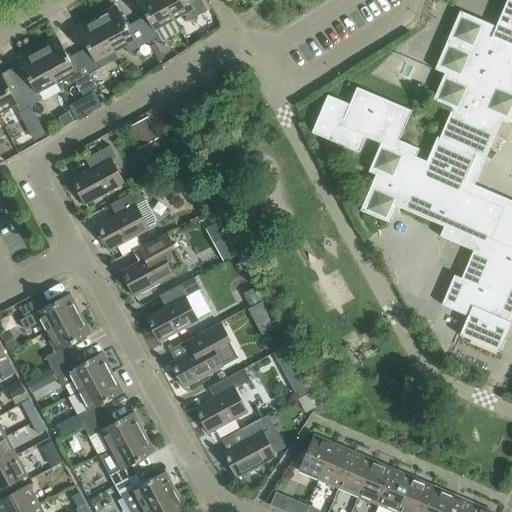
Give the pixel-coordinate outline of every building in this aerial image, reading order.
[(162,0),(136,0),(146,17),(136,22),(148,43),(158,37),(154,30),(173,20),(162,0)] [(162,0),(173,20),(185,13),(189,21),(207,11),(200,0),(162,0)] [(200,0),(207,11),(211,9),(206,0),(200,0)] [(360,211),(389,223),(390,224),(397,207),(444,227),(439,236),(473,251),(461,279),(454,275),(441,305),(467,316),(459,336),(498,352),(511,320),(511,201),(473,185),(501,120),(508,123),(511,114),(511,0),(506,0),(495,26),(459,11),(434,69),(444,73),(431,102),(450,110),(439,138),(437,137),(426,162),(416,157),(419,149),(398,141),(411,111),(356,88),(349,104),(327,95),(311,133),(359,153),(365,137),(380,143),(368,172),(375,175),(360,211)] [(128,54),(137,49),(148,43),(136,22),(127,27),(116,6),(96,17),(114,51),(124,46),(128,54)] [(78,54),(89,74),(100,69),(96,62),(114,51),(96,17),(76,28),(87,48),(78,54)] [(37,49),(56,83),(74,73),(78,80),(89,74),(78,54),(68,59),(57,38),(37,49)] [(19,85),(31,106),(41,101),(37,93),(56,83),(37,49),(17,59),(29,80),(19,85)] [(131,67),(125,70),(130,81),(141,75),(137,68),(131,67)] [(0,113),(16,105),(20,112),(31,106),(19,85),(9,90),(0,72),(0,113)] [(94,92),(82,98),(89,110),(100,103),(94,92)] [(147,117),(126,129),(134,143),(155,131),(147,117)] [(85,205),(123,184),(110,161),(116,158),(110,146),(89,157),(94,168),(72,180),(85,205)] [(199,189),(190,194),(197,207),(207,202),(201,191),(199,189)] [(155,219),(145,201),(144,201),(138,190),(113,203),(119,214),(97,226),(110,250),(148,230),(146,228),(154,223),(155,219)] [(179,269),(180,265),(170,246),(172,245),(166,234),(138,249),(144,259),(121,272),(135,296),(172,276),(171,273),(179,269)] [(226,235),(213,242),(224,262),(237,254),(226,235)] [(184,298),(200,289),(194,278),(163,294),(168,305),(146,317),(159,342),(197,322),(184,298)] [(255,287),(243,294),(249,306),(261,299),(255,287)] [(40,322),(45,333),(80,314),(69,294),(45,307),(40,297),(19,308),(24,318),(20,321),(25,330),(40,322)] [(51,368),(72,356),(67,347),(91,334),(80,314),(45,333),(55,352),(45,357),(51,368)] [(184,388),(222,367),(238,359),(229,342),(229,341),(219,323),(187,340),(193,351),(171,363),(184,388)] [(10,332),(2,336),(10,351),(18,346),(10,332)] [(285,347),(273,353),(282,369),(294,363),(285,347)] [(51,368),(57,378),(62,387),(72,382),(77,392),(112,373),(101,353),(77,366),(72,356),(51,368)] [(0,365),(0,371),(4,378),(14,373),(8,361),(0,365)] [(233,390),(250,381),(244,369),(212,386),(218,397),(195,409),(209,434),(246,413),(233,390)] [(112,373),(77,392),(87,411),(77,416),(83,427),(104,416),(99,406),(122,393),(112,373)] [(37,376),(27,382),(32,392),(42,386),(37,376)] [(22,387),(11,393),(17,404),(28,398),(22,387)] [(309,392),(297,398),(305,412),(317,405),(309,392)] [(25,412),(32,423),(39,419),(33,407),(25,412)] [(104,416),(83,427),(89,438),(98,455),(108,449),(109,451),(144,432),(133,413),(109,425),(104,416)] [(37,434),(45,429),(39,419),(32,423),(37,434)] [(267,430),(261,419),(240,430),(246,440),(224,453),(237,477),(274,457),(262,433),(267,430)] [(144,432),(109,451),(119,470),(109,475),(115,486),(136,475),(130,465),(154,452),(144,432)] [(318,480),(334,444),(313,435),(298,471),(318,480)] [(6,437),(0,440),(0,464),(16,456),(6,437)] [(52,442),(41,448),(46,458),(57,452),(52,442)] [(334,444),(318,480),(338,488),(354,453),(334,444)] [(354,453),(338,488),(358,497),(373,461),(354,453)] [(16,456),(0,464),(0,490),(27,476),(16,456)] [(373,461),(358,497),(378,505),(393,470),(373,461)] [(393,470),(378,505),(393,511),(398,511),(413,478),(393,470)] [(136,475),(115,486),(120,497),(131,491),(141,510),(175,492),(165,472),(141,485),(136,475)] [(413,478),(398,511),(422,511),(433,487),(413,478)] [(0,511),(24,511),(39,505),(28,485),(0,499),(0,511)] [(433,487),(422,511),(445,511),(453,495),(433,487)] [(175,492),(141,510),(141,511),(184,511),(186,511),(175,492)] [(275,492),(270,505),(285,511),(304,511),(307,506),(275,492)] [(99,495),(90,500),(93,505),(101,501),(99,495)] [(453,495),(445,511),(469,511),(473,504),(453,495)] [(77,507),(75,509),(76,511),(89,511),(85,503),(77,507)]
